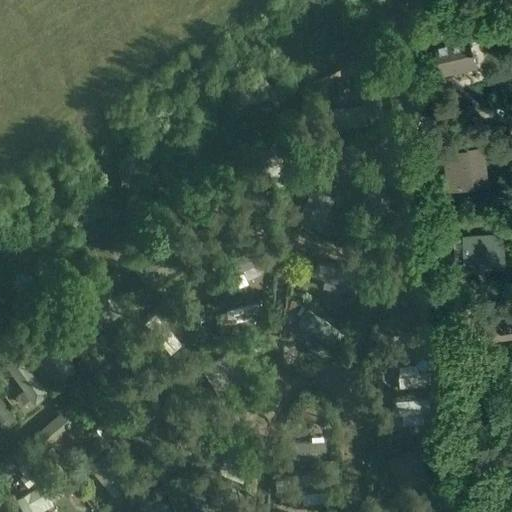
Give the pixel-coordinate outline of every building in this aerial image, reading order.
[(470,35),(437,42),(444,75),(477,68),(470,35)] [(337,113),(339,129),(383,123),(376,74),(360,76),(365,109),(337,113)] [(451,192),(488,187),(483,148),(446,153),(451,192)] [(293,180),(278,165),(282,161),(274,152),(259,167),(283,191),(293,180)] [(374,202),(376,212),(392,210),(386,164),(370,166),(373,191),(363,192),(365,203),(374,202)] [(265,208),(261,204),(241,184),(240,182),(230,192),(255,218),(265,208)] [(313,226),(327,193),(313,188),(299,220),(313,226)] [(189,220),(211,248),(224,238),(202,210),(189,220)] [(174,211),(166,217),(173,227),(181,221),(174,211)] [(345,214),(349,234),(360,232),(356,212),(345,214)] [(266,242),(230,257),(235,271),(272,256),(266,242)] [(506,242),(462,245),(464,273),(507,270),(506,242)] [(169,272),(170,273),(176,268),(175,267),(178,264),(163,245),(133,269),(148,288),(151,285),(152,287),(159,282),(157,280),(169,272)] [(395,262),(391,262),(391,257),(379,257),(379,297),(391,297),(391,272),(395,272),(395,262)] [(353,273),(317,264),(314,277),(326,279),(324,288),(339,292),(341,283),(350,285),(353,273)] [(76,298),(100,330),(119,316),(117,313),(118,311),(113,305),(112,306),(102,293),(104,292),(99,286),(97,287),(95,284),(76,298)] [(130,286),(122,292),(130,302),(138,296),(130,286)] [(237,290),(241,299),(248,296),(244,287),(237,290)] [(344,307),(353,309),(356,298),(347,295),(344,307)] [(260,301),(229,308),(232,322),(263,315),(260,301)] [(425,314),(412,304),(403,315),(416,325),(425,314)] [(343,332),(308,308),(295,328),(304,334),(307,329),(333,346),(343,332)] [(511,308),(482,311),(485,344),(511,341),(511,308)] [(205,321),(203,310),(193,312),(195,323),(205,321)] [(146,325),(170,353),(181,343),(157,316),(146,325)] [(80,335),(87,344),(95,338),(88,328),(80,335)] [(34,349),(58,381),(77,366),(53,334),(34,349)] [(226,346),(231,355),(242,348),(237,339),(226,346)] [(317,360),(322,353),(312,347),(307,354),(317,360)] [(19,351),(6,361),(33,396),(45,386),(19,351)] [(202,370),(225,407),(239,398),(217,361),(202,370)] [(158,369),(118,377),(122,392),(161,383),(158,369)] [(118,403),(94,371),(82,380),(105,412),(118,403)] [(430,372),(418,373),(399,375),(398,375),(399,388),(431,385),(430,372)] [(0,427),(17,415),(0,393),(0,427)] [(150,439),(140,425),(159,410),(149,397),(120,418),(141,446),(150,439)] [(430,399),(394,401),(394,414),(402,414),(403,425),(424,424),(423,413),(430,412),(430,399)] [(50,441),(79,420),(69,407),(41,429),(50,441)] [(119,446),(127,440),(120,431),(112,437),(119,446)] [(239,438),(236,445),(244,448),(247,441),(239,438)] [(284,459),(326,457),(325,444),(283,445),(284,459)] [(0,477),(1,479),(15,468),(28,458),(33,455),(25,445),(0,464),(0,477)] [(394,455),(407,485),(430,475),(417,445),(394,455)] [(93,462),(119,493),(130,484),(104,453),(93,462)] [(246,471),(223,461),(219,472),(242,482),(246,471)] [(278,478),(280,494),(322,490),(320,474),(278,478)] [(49,498),(56,494),(48,480),(17,498),(24,511),(42,511),(38,504),(49,498)] [(232,504),(237,492),(207,480),(202,492),(213,496),(211,502),(222,507),(224,501),(232,504)] [(170,511),(163,504),(166,501),(156,491),(133,511),(170,511)]
